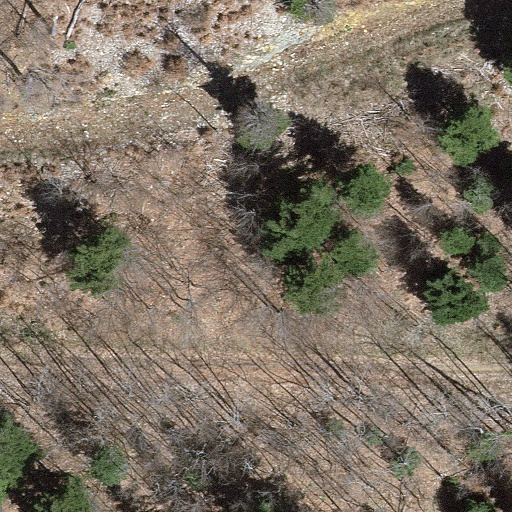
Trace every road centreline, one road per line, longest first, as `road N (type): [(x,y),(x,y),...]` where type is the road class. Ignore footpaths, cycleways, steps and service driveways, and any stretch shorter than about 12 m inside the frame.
road 1 (track): [(499,0),(416,20),(169,112),(0,143)]
road 2 (track): [(511,391),(0,360)]
